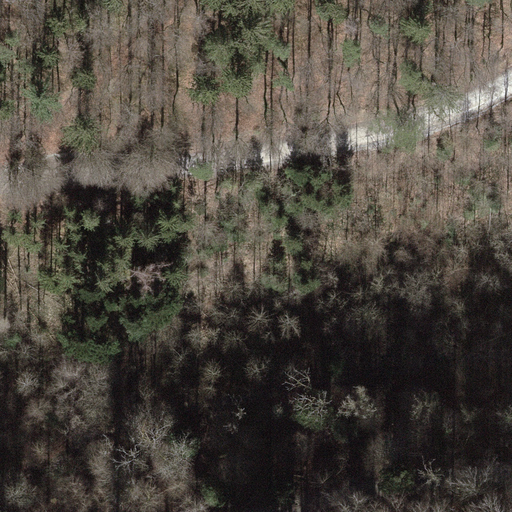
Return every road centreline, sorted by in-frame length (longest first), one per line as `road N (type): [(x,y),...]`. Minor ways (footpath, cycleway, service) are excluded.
road 1 (track): [(511,80),(487,98),(363,137),(166,174),(0,185)]
road 2 (track): [(298,511),(438,482),(511,476)]
